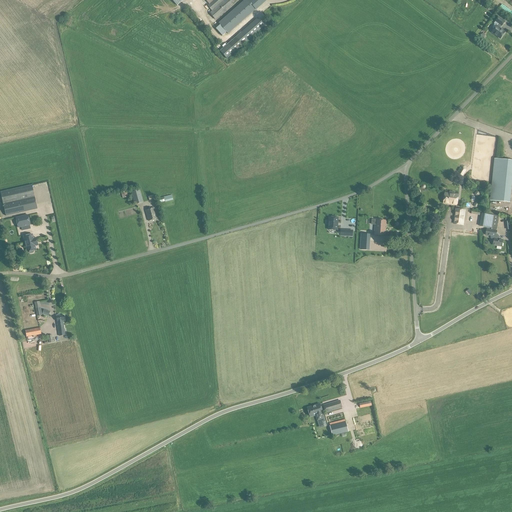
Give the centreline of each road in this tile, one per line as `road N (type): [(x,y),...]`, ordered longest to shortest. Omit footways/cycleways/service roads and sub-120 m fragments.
road 1 (unclassified): [(0,509),(74,491),(217,414),(418,341)]
road 2 (unclassified): [(405,165),(350,196),(206,238),(57,277),(0,274)]
road 3 (unclassified): [(418,341),(405,165)]
road 4 (unclassified): [(405,165),(511,55)]
